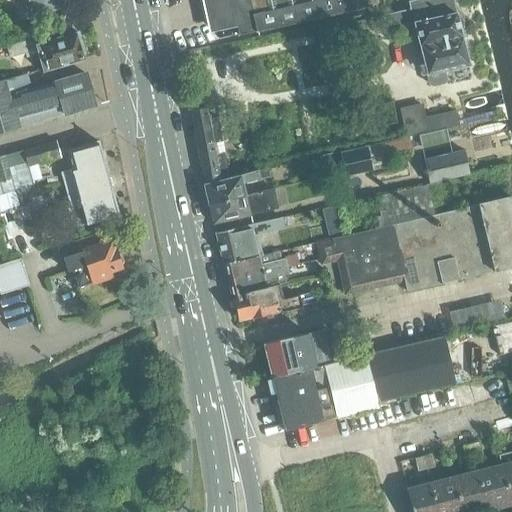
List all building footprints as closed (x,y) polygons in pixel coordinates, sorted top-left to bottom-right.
[(27,0),(28,1),(17,4),(16,8),(17,13),(19,19),(23,21),(69,6),(67,0),(27,0)] [(206,0),(214,31),(237,25),(239,35),(368,7),(366,0),(206,0)] [(411,10),(371,19),(355,23),(358,36),(374,32),(414,24),(430,83),(433,86),(444,84),(445,79),(444,71),(468,65),(460,32),(462,27),(460,18),(456,13),(452,0),(417,0),(409,2),(411,10)] [(76,33),(39,44),(36,45),(39,55),(43,70),(84,58),(83,55),(86,54),(81,40),(79,41),(76,33)] [(36,45),(39,44),(37,38),(7,46),(10,59),(27,54),(28,58),(39,55),(36,45)] [(32,90),(27,75),(27,74),(6,80),(6,79),(0,80),(0,131),(95,105),(86,74),(54,83),(54,84),(32,90)] [(409,136),(458,126),(460,125),(456,109),(426,116),(423,103),(400,108),(406,137),(409,136)] [(197,148),(215,143),(222,142),(217,115),(209,117),(207,107),(191,110),(197,148)] [(240,139),(239,131),(228,133),(230,141),(240,139)] [(406,137),(365,146),(367,157),(411,147),(409,136),(406,137)] [(6,156),(16,194),(17,195),(35,191),(31,174),(38,172),(36,166),(62,159),(56,140),(24,149),(24,150),(6,155),(6,156)] [(89,185),(109,179),(99,142),(68,150),(72,169),(61,172),(65,185),(87,179),(89,185)] [(217,154),(215,143),(197,148),(203,184),(229,177),(225,153),(217,154)] [(464,150),(423,159),(430,184),(469,174),(464,150)] [(319,155),(324,177),(338,175),(332,152),(319,155)] [(0,198),(16,194),(6,156),(0,157),(0,198)] [(258,170),(261,179),(267,178),(265,169),(258,170)] [(241,175),(229,177),(203,184),(209,204),(247,195),(244,184),(261,179),(258,170),(241,175)] [(119,216),(109,179),(89,185),(87,179),(65,185),(69,201),(66,202),(73,228),(119,216)] [(380,229),(318,243),(316,243),(321,266),(337,262),(345,296),(405,282),(407,291),(511,268),(511,201),(511,196),(478,204),(433,215),(431,206),(432,206),(427,185),(376,196),(380,215),(377,216),(380,229)] [(282,187),(247,195),(209,204),(213,220),(217,222),(251,214),(250,210),(265,207),(264,203),(285,198),(282,187)] [(322,210),(329,238),(342,235),(335,206),(322,210)] [(224,264),(260,257),(263,256),(258,234),(285,228),(283,217),(216,232),(224,264)] [(109,235),(92,240),(94,248),(111,242),(109,235)] [(94,248),(92,240),(91,237),(74,242),(77,253),(63,257),(68,272),(74,270),(80,287),(112,277),(111,271),(119,268),(122,263),(119,254),(115,251),(114,251),(111,242),(94,248)] [(260,257),(224,264),(227,273),(229,275),(230,280),(288,266),(285,258),(261,264),(260,257)] [(30,285),(21,258),(0,264),(0,292),(1,294),(30,285)] [(293,265),(288,266),(230,280),(232,285),(230,288),(232,293),(234,295),(234,296),(281,286),(279,277),(295,273),(293,265)] [(281,286),(234,296),(235,298),(234,301),(235,308),(238,310),(240,320),(303,306),(302,305),(319,301),(317,293),(284,299),(281,286)] [(272,377),(317,367),(314,353),(321,351),(319,342),(320,342),(318,332),(309,334),(308,333),(264,344),(272,377)] [(456,386),(447,346),(444,336),(366,354),(366,355),(324,364),(325,366),(317,367),(272,377),(276,393),(270,394),(272,401),(277,399),(285,430),(329,420),(374,411),(373,407),(456,386)] [(471,444),(474,457),(483,456),(479,442),(471,444)] [(426,469),(423,456),(420,444),(412,447),(418,472),(426,469)] [(474,457),(471,444),(462,446),(466,459),(474,457)] [(511,451),(499,454),(502,466),(511,503),(511,502),(511,451)] [(432,454),(423,456),(426,469),(435,467),(432,454)] [(489,465),(477,468),(487,509),(497,507),(499,508),(507,506),(508,504),(511,503),(502,466),(490,469),(489,465)] [(465,475),(454,478),(462,511),(478,511),(479,511),(487,509),(477,468),(465,471),(465,475)] [(441,477),(429,480),(437,511),(462,511),(454,478),(442,481),(441,477)] [(419,487),(407,490),(412,511),(437,511),(429,480),(418,483),(419,487)]
